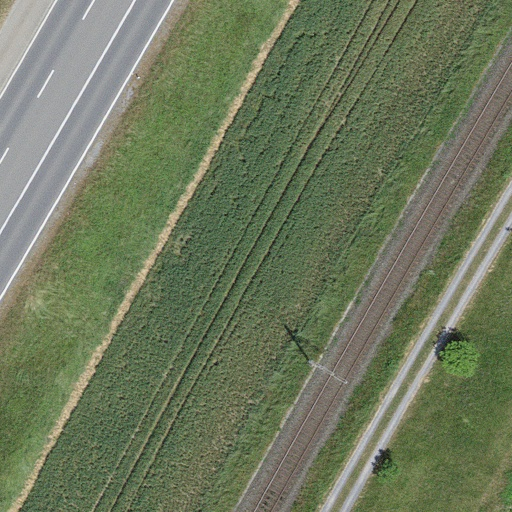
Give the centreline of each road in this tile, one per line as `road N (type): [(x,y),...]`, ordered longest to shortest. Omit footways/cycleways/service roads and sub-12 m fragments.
road 1 (track): [(363,511),(511,247)]
road 2 (primary): [(114,0),(0,197)]
